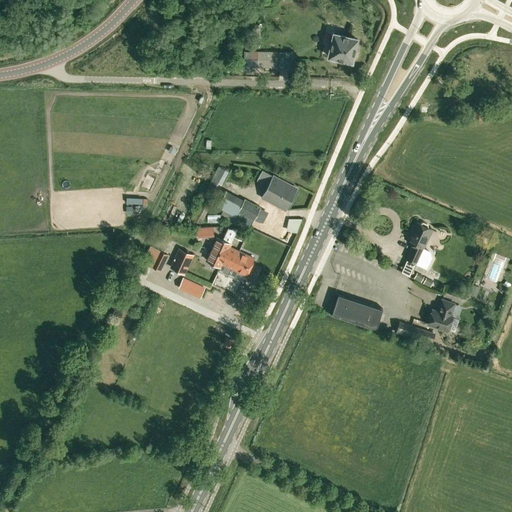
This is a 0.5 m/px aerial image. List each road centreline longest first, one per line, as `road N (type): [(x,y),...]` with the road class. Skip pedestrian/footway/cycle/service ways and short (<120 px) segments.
road 1 (primary): [(193,511),(356,154)]
road 2 (residential): [(327,84),(64,79)]
road 3 (primary): [(423,3),(356,154)]
road 4 (primary): [(356,154),(448,18)]
